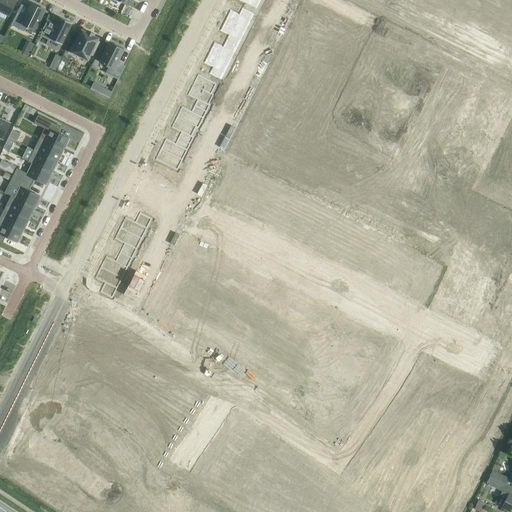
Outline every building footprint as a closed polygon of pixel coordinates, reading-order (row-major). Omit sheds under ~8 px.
[(0,0),(0,9),(9,14),(16,0),(0,0)] [(239,0),(256,8),(260,0),(239,0)] [(24,15),(17,12),(11,24),(24,30),(26,26),(35,31),(46,9),(31,1),(24,15)] [(230,10),(225,20),(245,30),(253,14),(242,8),(239,14),(230,10)] [(323,8),(318,20),(337,30),(343,18),(323,8)] [(47,19),(42,31),(50,35),(49,37),(62,44),(72,23),(60,17),(56,24),(52,22),(47,19)] [(225,20),(220,30),(229,34),(226,40),(237,47),(245,30),(225,20)] [(318,20),(312,31),(332,41),(337,30),(318,20)] [(70,51),(88,60),(100,37),(95,34),(95,33),(87,29),(87,31),(81,28),(70,51)] [(312,31),(306,42),(326,52),(332,41),(312,31)] [(214,42),(209,52),(229,63),(234,53),(237,47),(226,40),(222,47),(214,42)] [(124,49),(110,42),(100,61),(109,65),(105,72),(118,79),(125,65),(118,62),(124,49)] [(306,42),(301,54),(320,64),(326,52),(306,42)] [(209,52),(204,63),(212,67),(209,73),(221,79),(224,73),(229,63),(209,52)] [(301,54),(295,65),(315,75),(320,64),(301,54)] [(295,65),(289,76),(309,86),(315,75),(295,65)] [(198,75),(193,84),(211,93),(216,84),(198,75)] [(289,76),(284,88),(304,97),(309,86),(289,76)] [(477,77),(471,89),(490,98),(496,86),(477,77)] [(193,84),(188,94),(197,99),(194,105),(206,111),(209,105),(208,104),(213,94),(211,93),(193,84)] [(102,93),(109,97),(112,91),(104,88),(102,93)] [(284,88),(278,99),(298,109),(304,97),(284,88)] [(471,89),(466,100),(485,110),(490,98),(471,89)] [(466,100),(460,111),(479,121),(485,110),(466,100)] [(182,107),(177,117),(196,127),(198,128),(206,111),(194,105),(191,112),(182,107)] [(460,111),(454,123),(473,132),(479,121),(460,111)] [(45,127),(39,138),(63,149),(69,138),(57,132),(60,126),(37,115),(34,121),(45,127)] [(275,116),(262,120),(266,130),(270,129),(274,140),(292,134),(289,123),(278,126),(275,116)] [(177,117),(172,127),(181,132),(178,138),(190,144),(193,138),(191,137),(196,127),(177,117)] [(1,118),(0,120),(0,136),(4,139),(11,122),(1,118)] [(454,123),(449,134),(468,143),(473,132),(454,123)] [(22,133),(13,129),(10,136),(18,140),(22,133)] [(277,152),(273,153),(277,163),(290,159),(286,149),(296,145),(292,134),(274,140),(277,152)] [(449,134),(443,145),(462,155),(468,143),(449,134)] [(39,138),(34,149),(58,161),(63,149),(39,138)] [(166,139),(161,149),(182,160),(187,150),(190,144),(178,138),(175,144),(166,139)] [(12,145),(6,142),(3,148),(9,151),(12,145)] [(443,145),(438,156),(456,166),(462,155),(443,145)] [(28,160),(32,162),(52,172),(58,161),(34,149),(28,160)] [(161,149),(156,159),(161,162),(156,172),(172,180),(177,170),(182,160),(161,149)] [(308,155),(298,177),(304,181),(310,169),(320,174),(328,157),(319,152),(315,159),(308,155)] [(438,156),(432,168),(451,178),(456,166),(438,156)] [(328,157),(320,174),(330,179),(324,191),(330,194),(341,172),(335,168),(338,162),(328,157)] [(16,168),(13,175),(32,184),(34,178),(46,184),(52,172),(32,162),(26,173),(16,168)] [(20,186),(14,197),(35,207),(40,196),(29,190),(32,184),(13,175),(6,171),(3,177),(10,181),(20,186)] [(222,176),(212,195),(224,201),(234,182),(222,176)] [(368,177),(360,192),(370,198),(378,182),(368,177)] [(234,182),(224,201),(235,207),(245,187),(234,182)] [(378,182),(370,198),(379,202),(387,186),(378,182)] [(387,186),(379,202),(387,206),(395,190),(387,186)] [(245,187),(235,207),(246,213),(256,193),(245,187)] [(395,190),(387,206),(396,210),(404,195),(395,190)] [(256,193),(246,213),(258,218),(267,199),(256,193)] [(10,195),(5,206),(29,219),(35,207),(14,197),(10,195)] [(404,195),(396,210),(404,215),(412,199),(404,195)] [(267,199),(258,218),(269,224),(279,204),(267,199)] [(412,199),(404,215),(413,219),(421,203),(412,199)] [(421,203),(413,219),(422,223),(430,207),(421,203)] [(279,204),(269,224),(280,229),(290,210),(279,204)] [(5,206),(0,215),(0,217),(24,230),(29,219),(5,206)] [(430,207),(422,223),(430,228),(438,212),(430,207)] [(290,210),(280,229),(291,235),(301,215),(290,210)] [(438,212),(430,228),(439,232),(447,216),(438,212)] [(125,217),(120,228),(141,238),(151,218),(140,213),(135,222),(125,217)] [(301,215),(291,235),(303,241),(313,221),(301,215)] [(447,216),(439,232),(447,236),(455,220),(447,216)] [(0,240),(3,242),(6,236),(18,242),(24,230),(0,217),(0,240)] [(455,220),(447,236),(458,241),(465,225),(455,220)] [(120,228),(115,239),(124,244),(120,252),(132,258),(141,238),(120,228)] [(339,234),(329,254),(341,260),(351,240),(339,234)] [(186,237),(178,253),(189,258),(196,242),(186,237)] [(351,240),(341,260),(352,265),(362,246),(351,240)] [(485,248),(482,254),(494,260),(496,254),(510,261),(511,258),(511,248),(494,240),(489,251),(485,248)] [(196,242),(189,258),(197,262),(205,247),(196,242)] [(362,246),(352,265),(364,271),(373,251),(362,246)] [(205,247),(197,262),(206,267),(214,251),(205,247)] [(214,251),(206,267),(214,271),(222,255),(214,251)] [(373,251),(364,271),(375,277),(385,257),(373,251)] [(105,258),(100,267),(110,272),(122,278),(132,258),(120,252),(115,261),(106,256),(105,258)] [(482,254),(479,259),(488,263),(483,274),(500,282),(505,272),(491,265),(494,260),(482,254)] [(222,255),(214,271),(223,275),(231,259),(222,255)] [(385,257),(375,277),(386,282),(396,263),(385,257)] [(231,259),(223,275),(231,279),(239,264),(231,259)] [(396,263),(386,282),(397,288),(407,268),(396,263)] [(239,264),(231,279),(240,284),(248,268),(239,264)] [(100,267),(95,278),(105,283),(100,292),(112,298),(122,278),(110,272),(100,267)] [(248,268),(240,284),(249,288),(256,272),(248,268)] [(407,268),(397,288),(409,294),(418,274),(407,268)] [(256,272),(249,288),(257,292),(265,277),(256,272)] [(418,274),(409,294),(420,300),(430,280),(418,274)] [(469,280),(467,285),(478,291),(481,285),(495,292),(500,282),(483,274),(478,284),(469,280)] [(265,277),(257,292),(267,297),(275,281),(265,277)] [(161,284),(147,305),(153,309),(148,315),(158,321),(169,306),(160,300),(168,289),(161,284)] [(467,285),(464,290),(472,295),(467,305),(484,313),(490,303),(475,296),(478,291),(467,285)] [(307,298),(299,313),(309,318),(317,302),(307,298)] [(169,306),(158,321),(167,328),(171,322),(177,325),(191,305),(185,301),(177,312),(169,306)] [(317,302),(309,318),(317,322),(325,307),(317,302)] [(191,305),(177,325),(182,329),(178,336),(187,342),(198,326),(190,320),(198,310),(191,305)] [(467,305),(462,315),(479,324),(484,313),(467,305)] [(325,307),(317,322),(326,327),(334,311),(325,307)] [(334,311),(326,327),(335,331),(342,315),(334,311)] [(342,315),(335,331),(343,335),(351,319),(342,315)] [(73,359),(80,363),(85,352),(78,349),(88,326),(72,319),(61,345),(76,352),(73,359)] [(351,319),(343,335),(352,340),(360,324),(351,319)] [(198,326),(187,342),(196,348),(201,342),(206,346),(221,326),(214,321),(207,332),(198,326)] [(360,324),(352,340),(360,344),(368,328),(360,324)] [(221,326),(206,346),(212,350),(208,356),(217,363),(228,347),(220,341),(227,330),(221,326)] [(368,328),(360,344),(369,348),(377,332),(368,328)] [(114,354),(121,339),(101,331),(98,338),(93,336),(87,348),(93,351),(95,346),(114,354)] [(377,332),(369,348),(377,352),(385,337),(377,332)] [(385,337),(377,352),(387,357),(395,341),(385,337)] [(228,347),(217,363),(226,369),(230,363),(236,366),(250,346),(244,342),(236,353),(228,347)] [(147,357),(134,348),(119,370),(134,381),(127,390),(134,395),(152,370),(142,364),(147,357)] [(168,367),(153,388),(166,397),(181,376),(168,367)] [(264,369),(252,387),(263,394),(275,376),(264,369)] [(114,380),(107,376),(95,394),(101,399),(114,380)] [(275,376),(263,394),(273,402),(286,384),(275,376)] [(192,419),(208,396),(197,388),(193,394),(190,392),(178,409),(192,419)] [(294,389),(282,407),(292,415),(305,397),(294,389)] [(411,390),(401,404),(420,418),(430,404),(411,390)] [(305,397),(292,415),(303,422),(316,404),(305,397)] [(324,410),(311,428),(322,436),(334,418),(324,410)] [(223,431),(218,438),(231,447),(224,457),(230,461),(240,446),(234,442),(245,427),(232,418),(227,424),(226,423),(221,430),(223,431)] [(334,418),(322,436),(333,443),(345,425),(334,418)] [(411,432),(391,418),(381,432),(401,446),(411,432)] [(257,441),(249,453),(252,456),(251,458),(265,468),(280,446),(266,436),(261,444),(257,441)] [(281,495),(289,500),(302,482),(295,478),(303,466),(288,456),(272,479),(286,488),(281,495)] [(300,491),(295,497),(306,505),(311,498),(327,510),(334,500),(326,494),(334,483),(322,474),(319,479),(311,474),(300,491)] [(511,486),(490,475),(486,483),(502,491),(500,495),(507,498),(503,506),(511,510),(511,486)] [(358,476),(346,492),(346,511),(365,511),(366,501),(375,488),(358,476)]
